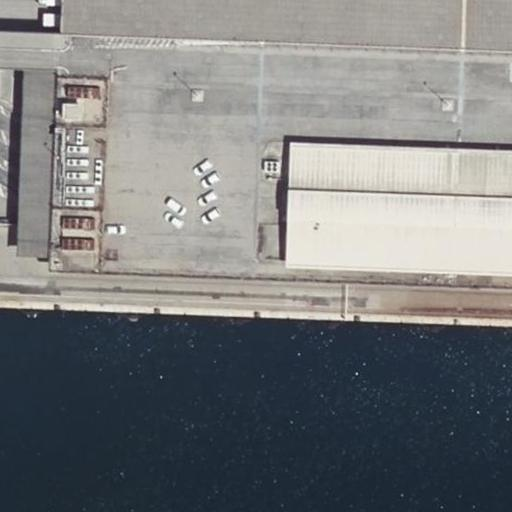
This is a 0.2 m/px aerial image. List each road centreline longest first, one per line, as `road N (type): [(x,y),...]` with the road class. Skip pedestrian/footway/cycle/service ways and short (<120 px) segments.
road 1 (unknown): [(266,78),(194,83),(155,104),(141,145),(151,239),(171,257),(226,264),(254,257),(267,200)]
road 2 (unknown): [(511,85),(266,78)]
road 3 (unknown): [(267,200),(266,78)]
